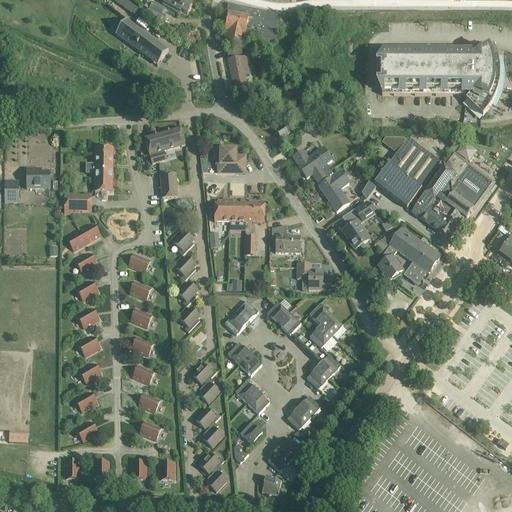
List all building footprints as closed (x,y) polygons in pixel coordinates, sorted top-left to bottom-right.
[(192,6),(181,0),(159,0),(159,1),(165,4),(163,6),(180,15),(182,12),(187,15),(192,6)] [(138,10),(127,1),(122,7),(133,15),(138,10)] [(153,3),(147,14),(160,20),(165,10),(153,3)] [(276,19),(277,15),(231,6),(225,32),(226,33),(216,32),(216,33),(215,33),(215,38),(215,39),(225,40),(224,41),(240,44),(242,36),(276,42),(281,20),(276,19)] [(168,52),(127,21),(116,35),(144,56),(147,52),(161,62),(168,52)] [(227,50),(228,57),(228,58),(243,56),(241,48),(227,50)] [(496,52),(494,48),(473,58),(471,54),(388,54),(388,58),(381,58),(381,67),(381,83),(376,83),(377,87),(383,98),(392,98),(402,98),(424,98),(434,98),(455,97),(469,97),(466,101),(476,111),(483,118),(488,112),(492,106),(496,108),(500,100),(503,92),(505,83),(505,74),(504,65),(502,57),(498,58),(497,56),(496,52)] [(229,61),(234,90),(246,88),(244,71),(248,70),(247,57),(229,61)] [(502,96),(497,111),(506,114),(511,99),(502,96)] [(276,134),(281,141),(290,134),(285,127),(276,134)] [(155,155),(149,156),(151,166),(167,162),(165,152),(185,147),(180,128),(163,133),(164,140),(162,141),(163,145),(153,148),(155,155)] [(145,138),(149,156),(155,155),(153,148),(163,145),(162,141),(164,140),(163,133),(145,138)] [(374,186),(407,210),(441,163),(408,139),(406,142),(397,154),(374,186)] [(382,144),(397,154),(406,142),(404,141),(385,140),(382,144)] [(112,193),(113,164),(113,150),(96,149),(95,193),(112,193)] [(218,166),(218,175),(236,175),(236,172),(246,172),(246,158),(236,157),(236,150),(220,150),(220,166),(218,166)] [(469,162),(474,155),(467,150),(462,157),(469,162)] [(331,172),(326,166),(331,163),(323,151),(308,160),(304,153),(293,159),(307,180),(313,176),(317,182),(331,172)] [(495,183),(470,165),(455,154),(445,168),(427,192),(463,218),(466,220),(474,211),(475,211),(482,201),(495,183)] [(50,190),(50,173),(42,173),(42,170),(28,170),(27,191),(50,190)] [(349,206),(339,192),(349,186),(340,174),(334,178),(331,172),(317,182),(320,187),(319,187),(337,214),(349,206)] [(160,176),(162,201),(178,199),(176,175),(160,176)] [(6,184),(6,183),(5,183),(5,204),(19,204),(19,190),(6,190),(6,184)] [(459,223),(463,218),(427,192),(412,214),(449,241),(459,227),(455,224),(457,222),(459,223)] [(91,213),(92,198),(65,197),(65,212),(91,213)] [(230,224),(230,203),(215,203),(215,223),(230,224)] [(245,224),(246,204),(230,203),(230,224),(245,224)] [(245,224),(265,224),(265,204),(246,204),(245,224)] [(369,241),(358,225),(377,213),(379,214),(380,214),(375,210),(372,208),(366,204),(344,219),(344,220),(345,219),(350,228),(343,232),(355,251),(369,241)] [(101,237),(97,230),(94,225),(80,233),(87,245),(101,237)] [(274,254),(301,255),(301,239),(290,239),(290,236),(286,236),(287,227),(272,230),(272,235),(275,236),(274,254)] [(429,275),(441,257),(402,230),(396,238),(389,247),(390,248),(388,250),(395,255),(397,252),(429,275)] [(179,254),(183,258),(194,246),(192,244),(194,241),(185,232),(174,244),(182,251),(179,254)] [(74,253),(87,245),(80,233),(67,241),(74,253)] [(211,250),(220,250),(218,234),(209,235),(211,250)] [(247,257),(256,257),(256,237),(247,237),(247,257)] [(511,237),(511,238),(501,253),(511,261),(511,262),(511,263),(511,261),(511,237)] [(394,258),(395,255),(388,250),(384,255),(389,260),(378,268),(384,275),(386,273),(391,280),(387,283),(387,284),(404,272),(394,258)] [(98,266),(92,256),(91,254),(75,263),(82,275),(98,266)] [(134,255),(129,266),(129,268),(145,275),(151,262),(134,255)] [(181,280),(185,283),(196,271),(194,269),(196,267),(187,258),(176,269),(184,277),(181,280)] [(323,282),(324,272),(311,271),(311,265),(297,264),(297,265),(293,265),(293,269),(291,269),(291,277),(296,277),(296,281),(308,281),(308,291),(326,292),(327,282),(323,282)] [(99,294),(93,284),(92,282),(76,291),(83,303),(99,294)] [(232,286),(232,293),(242,293),(242,282),(232,282),(232,286)] [(152,289),(144,286),(135,283),(130,295),(146,302),(152,289)] [(186,303),(183,305),(187,309),(198,297),(196,295),(198,292),(189,284),(178,295),(186,303)] [(378,295),(374,298),(378,304),(382,301),(378,295)] [(259,314),(250,306),(247,303),(236,315),(245,323),(246,322),(248,322),(250,323),(259,314)] [(281,324),(290,315),(277,304),(267,315),(276,324),(278,322),(280,322),(281,324)] [(323,325),(332,316),(321,305),(309,317),(319,326),(320,324),(322,324),(323,325)] [(100,321),(94,311),(93,309),(77,318),(84,330),(100,321)] [(189,335),(192,332),(200,323),(198,321),(200,318),(191,309),(180,321),(187,328),(185,331),(189,335)] [(153,317),(145,314),(136,310),(131,323),(147,330),(153,317)] [(244,324),(245,323),(236,315),(225,326),(237,337),(246,328),(244,324)] [(290,337),(301,326),(290,315),(281,324),(283,326),(281,329),(290,337)] [(324,330),(333,339),(344,327),(332,316),(323,325),(325,327),(325,329),(324,330)] [(333,339),(324,330),(322,331),(320,331),(319,330),(310,339),(322,350),(323,349),(327,352),(330,352),(338,344),(333,339)] [(101,349),(95,339),(94,337),(78,346),(85,358),(101,349)] [(154,345),(146,342),(137,338),(132,351),(148,358),(154,345)] [(239,367),(248,358),(247,357),(247,355),(248,353),(239,345),(228,356),(239,367)] [(321,370),(331,379),(341,369),(329,357),(320,366),(322,368),(322,370),(321,370)] [(251,378),(262,367),(253,358),(249,360),(248,358),(239,367),(251,378)] [(102,377),(96,367),(95,365),(79,374),(86,385),(102,377)] [(155,373),(147,370),(138,366),(133,379),(149,386),(155,373)] [(211,373),(210,372),(203,366),(192,377),(202,386),(203,384),(205,386),(211,380),(217,373),(214,370),(211,373)] [(319,391),(331,379),(321,370),(319,373),(318,373),(316,371),(307,380),(319,391)] [(220,394),(212,387),(212,386),(214,384),(211,380),(205,386),(200,392),(202,394),(199,397),(209,405),(220,394)] [(247,405),(256,396),(254,395),(254,393),(256,391),(247,383),(236,394),(247,405)] [(98,405),(92,395),(91,393),(75,402),(82,414),(98,405)] [(161,401),(153,398),(144,395),(139,407),(155,414),(161,401)] [(259,416),(270,405),(261,396),(259,398),(257,398),(256,396),(247,405),(259,416)] [(321,409),(317,406),(309,398),(301,407),(302,408),(302,411),(301,412),(311,420),(321,409)] [(215,418),(214,417),(207,410),(196,422),(205,431),(207,428),(209,430),(215,424),(221,418),(217,415),(215,418)] [(299,432),(311,420),(301,412),(300,413),(298,414),(296,412),(288,421),(299,432)] [(99,435),(93,425),(92,423),(76,432),(83,444),(99,435)] [(162,430),(154,427),(145,423),(140,435),(156,442),(162,430)] [(224,438),(216,431),(218,428),(215,424),(209,430),(203,436),(206,438),(203,441),(212,450),(224,438)] [(252,447),(253,447),(261,438),(259,436),(259,434),(260,433),(251,424),(240,436),(252,447)] [(302,450),(291,440),(290,439),(281,448),(283,450),(283,452),(282,453),(292,462),(302,450)] [(249,456),(241,450),(238,446),(234,450),(235,460),(241,465),(249,456)] [(280,473),(292,462),(282,453),(280,455),(278,455),(277,453),(268,462),(280,473)] [(220,459),(218,462),(210,455),(199,467),(209,476),(211,473),(213,474),(219,469),(224,463),(220,459)] [(80,463),(68,463),(66,463),(66,480),(80,481),(80,463)] [(109,463),(98,463),(96,463),(95,480),(109,481),(109,463)] [(147,463),(135,463),(133,463),(133,481),(146,481),(147,463)] [(175,464),(163,463),(161,463),(161,481),(174,481),(175,464)] [(228,482),(220,476),(220,475),(222,472),(219,469),(213,474),(208,480),(210,482),(207,485),(217,494),(228,482)] [(281,483),(272,480),(269,480),(269,482),(267,483),(265,482),(262,495),(278,498),(281,483)]
